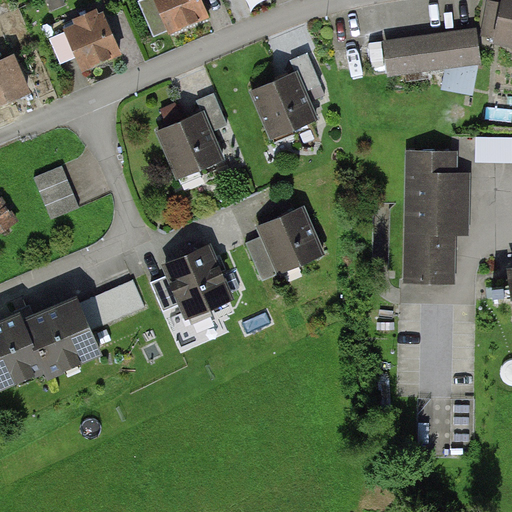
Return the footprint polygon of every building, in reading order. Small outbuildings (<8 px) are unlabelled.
[(200,0),(144,0),(139,2),(154,37),(207,15),(200,0)] [(511,0),(494,0),(485,45),(511,50),(511,0)] [(102,15),(64,32),(76,57),(84,73),(121,56),(102,15)] [(472,30),(380,44),(386,80),(477,66),(472,30)] [(76,57),(64,32),(50,39),(62,64),(69,61),(76,57)] [(7,53),(0,56),(0,106),(26,94),(7,53)] [(300,57),(291,61),(296,73),(308,102),(325,95),(307,54),(300,57)] [(296,73),(248,93),(268,139),(316,119),(308,102),(296,73)] [(207,98),(197,102),(201,112),(204,111),(213,132),(228,126),(215,94),(207,98)] [(201,112),(154,131),(173,180),(224,160),(213,132),(204,111),(201,112)] [(511,163),(511,137),(477,137),(477,163),(511,163)] [(455,155),(404,155),(403,285),(453,285),(453,240),(467,240),(468,174),(455,174),(455,155)] [(63,166),(33,177),(49,219),(79,207),(71,188),(63,166)] [(0,208),(0,235),(12,227),(0,208)] [(319,260),(297,208),(252,228),(274,279),(319,260)] [(206,244),(157,266),(182,321),(231,299),(206,244)] [(511,272),(500,274),(506,331),(511,330),(511,272)] [(145,306),(134,281),(104,295),(73,308),(85,333),(145,306)] [(14,313),(0,318),(0,388),(30,376),(34,385),(95,358),(85,333),(73,308),(69,299),(17,322),(14,313)]
